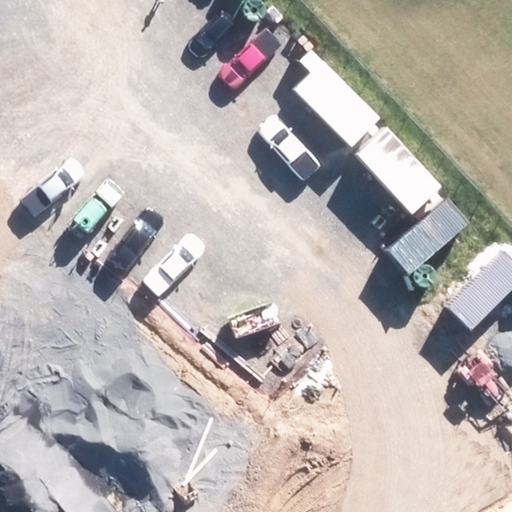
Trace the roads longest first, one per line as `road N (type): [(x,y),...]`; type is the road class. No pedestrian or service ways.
road 1 (unknown): [(144,0),(153,9),(142,79),(0,227)]
road 2 (unknown): [(201,511),(66,357)]
